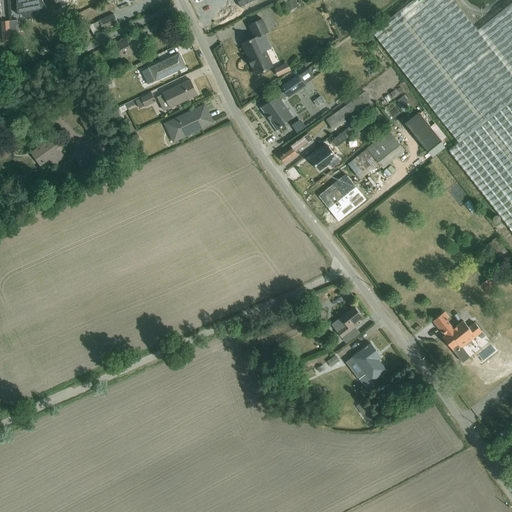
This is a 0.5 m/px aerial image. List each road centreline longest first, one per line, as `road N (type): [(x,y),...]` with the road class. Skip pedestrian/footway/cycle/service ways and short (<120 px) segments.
road 1 (unclassified): [(346,271),(0,428)]
road 2 (unclassified): [(181,0),(247,134),(346,271)]
road 3 (unclassified): [(346,271),(511,491)]
